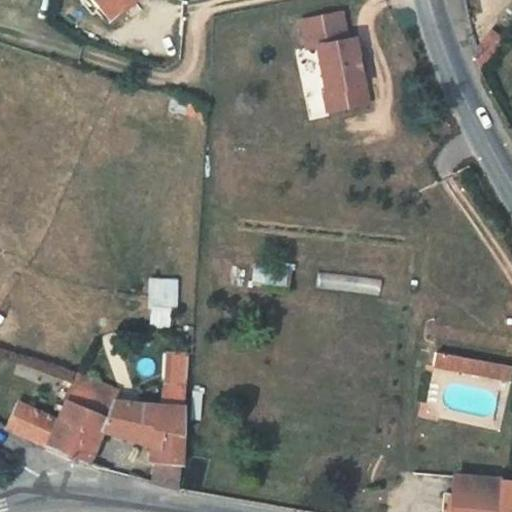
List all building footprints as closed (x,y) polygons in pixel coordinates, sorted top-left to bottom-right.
[(92,0),(109,18),(130,0),(132,0),(134,1),(135,0),(92,0)] [(344,13),(304,21),(310,49),(320,47),(329,93),(326,93),(330,111),(370,104),(366,85),(365,85),(356,38),(349,39),(344,13)] [(478,69),(501,40),(490,32),(474,52),(477,67),(478,69)] [(205,120),(205,106),(188,101),(184,115),(205,120)] [(315,285),(377,294),(379,279),(317,270),(315,285)] [(147,277),(146,307),(175,308),(176,277),(147,277)] [(167,312),(151,309),(148,324),(165,327),(167,312)] [(458,357),(434,352),(432,367),(455,371),(458,357)] [(484,362),(458,357),(455,371),(481,376),(484,362)] [(511,367),(484,362),(481,376),(509,381),(511,367)] [(154,461),(152,482),(178,490),(180,490),(186,386),(171,384),(162,383),(158,406),(155,406),(140,404),(115,402),(120,390),(76,372),(57,419),(16,400),(4,427),(88,464),(102,432),(157,449),(156,461),(154,461)] [(173,377),(171,384),(186,386),(186,378),(173,377)] [(451,511),(496,511),(498,480),(453,476),(452,494),(451,511)] [(511,511),(511,480),(498,480),(496,511),(511,511)] [(441,511),(451,511),(452,494),(444,493),(441,511)]
